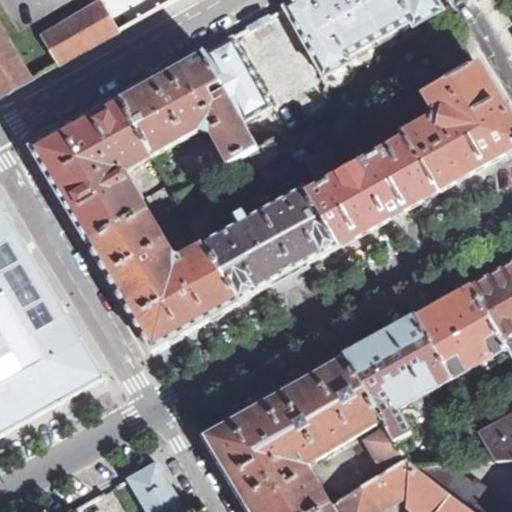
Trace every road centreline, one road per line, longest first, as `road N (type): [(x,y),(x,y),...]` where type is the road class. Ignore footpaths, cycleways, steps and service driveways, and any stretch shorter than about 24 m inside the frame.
road 1 (unclassified): [(154,408),(511,205)]
road 2 (residential): [(154,408),(0,145)]
road 3 (unclassified): [(242,0),(0,134)]
road 4 (unclassified): [(0,495),(154,408)]
road 5 (residential): [(154,408),(215,511)]
